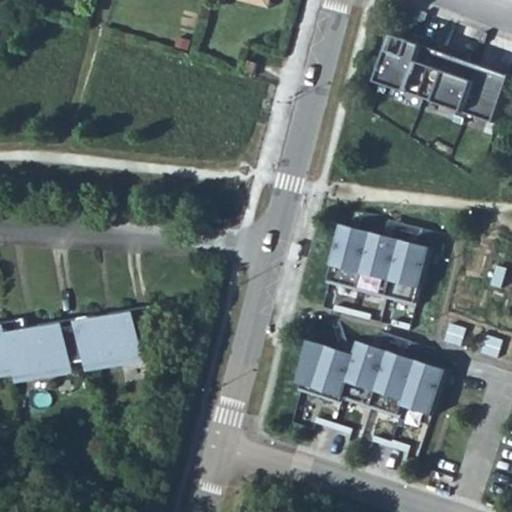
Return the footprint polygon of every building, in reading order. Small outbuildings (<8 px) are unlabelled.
[(272,2),(262,0),(240,0),(239,4),(270,12),(272,2)] [(439,50),(398,35),(382,82),(498,124),(511,84),(511,75),(446,52),(448,46),(441,43),(439,50)] [(269,65),(271,54),(257,51),(255,61),(269,65)] [(435,249),(346,226),(332,281),(420,306),(435,249)] [(0,373),(13,372),(14,377),(66,369),(65,363),(84,360),(85,366),(146,357),(144,343),(150,342),(158,307),(113,314),(114,320),(100,323),(99,316),(77,320),(77,326),(60,330),(58,323),(38,326),(39,332),(28,334),(27,327),(6,330),(5,324),(0,324),(0,373)] [(360,357),(317,343),(305,390),(348,405),(348,399),(404,418),(409,406),(439,413),(450,371),(364,342),(360,357)]
